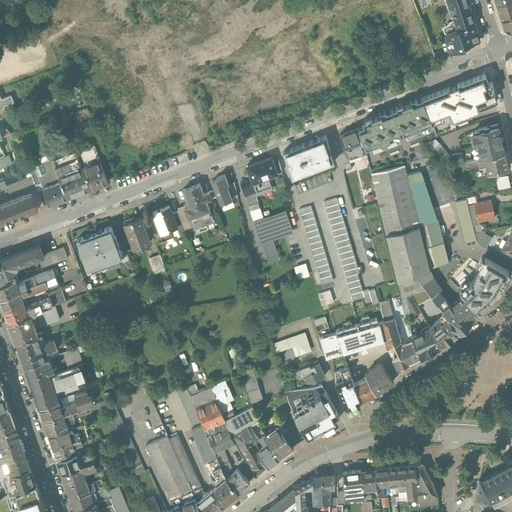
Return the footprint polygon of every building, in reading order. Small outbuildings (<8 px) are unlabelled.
[(427,0),(421,0),(414,3),(418,14),(431,9),(427,0)] [(467,0),(444,0),(449,14),(452,13),(469,7),(467,0)] [(511,0),(508,0),(496,4),(501,19),(511,15),(511,0)] [(469,7),(452,13),(455,22),(444,26),(444,27),(443,28),(444,32),(446,33),(447,33),(474,24),(475,24),(469,7)] [(439,10),(420,18),(425,30),(444,23),(439,10)] [(511,15),(501,19),(505,31),(511,28),(511,15)] [(447,33),(445,34),(451,53),(465,48),(464,46),(469,44),(479,40),(474,24),(447,33)] [(422,97),(422,98),(430,118),(449,111),(452,119),(479,109),(476,100),(495,93),(491,82),(488,83),(485,74),(457,84),(457,85),(449,88),(449,87),(422,97)] [(0,113),(5,111),(3,106),(13,102),(11,95),(1,99),(0,97),(0,113)] [(391,110),(401,135),(432,123),(430,118),(422,98),(417,100),(416,98),(410,101),(410,103),(403,105),(402,104),(396,106),(396,108),(391,110)] [(84,121),(91,119),(87,108),(80,110),(84,121)] [(358,128),(366,149),(401,135),(391,110),(386,112),(385,110),(379,113),(380,115),(372,118),(371,116),(364,118),(365,120),(362,121),(363,126),(358,128)] [(497,123),(486,126),(487,127),(478,129),(479,130),(473,131),(474,133),(470,134),(473,145),(476,144),(480,158),(504,153),(501,141),(503,137),(500,134),(497,123)] [(358,128),(339,135),(350,161),(360,157),(358,153),(366,150),(366,149),(358,128)] [(326,135),(283,152),(288,166),(287,167),(292,178),(333,163),(329,152),(330,152),(326,135)] [(450,156),(436,139),(426,143),(441,163),(450,156)] [(82,166),(76,150),(52,159),(67,197),(91,189),(82,166)] [(461,153),(452,155),(454,164),(463,162),(461,153)] [(480,158),(466,161),(468,168),(478,166),(479,170),(486,168),(488,173),(508,168),(506,160),(504,153),(480,158)] [(0,157),(0,167),(12,163),(9,154),(0,157)] [(271,156),(246,165),(251,178),(240,183),(249,205),(259,201),(255,192),(271,185),(267,177),(277,173),(271,156)] [(52,159),(52,158),(28,167),(31,173),(36,171),(40,182),(49,204),(67,197),(52,159)] [(99,159),(82,166),(91,189),(108,182),(104,170),(102,165),(99,159)] [(371,173),(386,235),(418,227),(405,174),(403,165),(371,173)] [(36,171),(31,173),(35,184),(40,182),(36,171)] [(418,227),(436,218),(428,197),(419,171),(405,174),(418,227)] [(224,174),(216,178),(216,179),(211,181),(214,189),(209,191),(211,198),(217,196),(220,203),(232,198),(231,197),(227,185),(228,185),(228,184),(224,174)] [(494,177),(497,188),(509,186),(507,174),(494,177)] [(234,182),(228,184),(228,185),(227,185),(231,197),(237,195),(234,182)] [(203,193),(199,183),(182,189),(188,204),(183,205),(192,229),(193,229),(195,234),(208,229),(206,224),(214,221),(206,200),(211,198),(209,191),(203,193)] [(29,193),(0,204),(0,223),(36,209),(36,206),(31,194),(29,193)] [(359,273),(336,198),(323,202),(346,277),(357,273),(359,273)] [(466,199),(454,202),(464,242),(476,240),(474,233),(472,226),(467,205),(466,199)] [(490,200),(474,203),(478,220),(487,218),(494,217),(490,200)] [(478,220),(474,203),(467,205),(472,226),(479,224),(478,220)] [(192,229),(183,205),(177,208),(178,210),(186,232),(192,229)] [(169,206),(152,212),(160,231),(168,228),(169,229),(176,226),(171,213),(169,206)] [(310,206),(299,209),(322,284),(333,281),(310,206)] [(178,210),(171,213),(176,226),(179,236),(186,233),(186,232),(178,210)] [(284,211),(254,221),(261,241),(291,230),(284,211)] [(140,217),(131,220),(131,221),(125,223),(134,249),(149,244),(145,235),(147,234),(146,232),(144,228),(143,225),(144,225),(140,217)] [(428,268),(446,261),(436,218),(418,227),(428,268)] [(122,256),(118,244),(119,244),(115,234),(114,235),(111,226),(104,229),(103,228),(96,231),(96,232),(91,234),(91,233),(83,236),(84,237),(76,239),(79,248),(78,248),(82,258),(83,257),(88,269),(122,256)] [(428,268),(418,227),(386,235),(401,296),(410,293),(417,306),(433,297),(431,295),(438,290),(440,289),(431,277),(428,268)] [(511,230),(506,240),(503,238),(499,244),(499,245),(500,246),(511,253),(511,230)] [(484,231),(474,233),(476,240),(477,243),(485,248),(491,237),(487,235),(487,236),(485,234),(484,231)] [(40,244),(0,258),(0,282),(14,277),(17,276),(15,269),(16,268),(17,267),(17,266),(18,265),(37,258),(44,255),(43,254),(40,244)] [(44,255),(37,258),(41,267),(67,257),(63,246),(43,254),(44,255)] [(159,254),(149,258),(153,270),(164,266),(159,254)] [(479,311),(481,314),(497,298),(511,275),(486,260),(477,277),(461,293),(464,297),(479,311)] [(42,273),(34,276),(36,283),(55,275),(53,272),(47,274),(47,272),(43,274),(42,273)] [(357,273),(346,277),(352,300),(364,297),(357,273)] [(55,275),(36,283),(38,289),(45,286),(47,292),(60,287),(55,275)] [(0,282),(0,296),(36,283),(34,276),(19,281),(17,284),(14,277),(0,282)] [(0,296),(0,299),(1,302),(2,306),(3,306),(3,308),(4,308),(23,301),(20,293),(25,294),(38,289),(36,283),(0,296)] [(60,287),(47,292),(49,297),(50,297),(53,305),(65,301),(60,287)] [(479,311),(464,297),(462,295),(450,307),(438,290),(431,295),(433,297),(448,317),(449,318),(458,331),(464,326),(474,316),(473,316),(479,311)] [(410,293),(401,296),(406,315),(419,311),(417,306),(410,293)] [(23,301),(4,308),(8,321),(27,314),(30,313),(53,305),(50,297),(49,297),(32,304),(28,305),(26,299),(23,301)] [(392,318),(387,300),(379,302),(381,308),(384,320),(379,322),(384,341),(386,348),(394,344),(399,341),(397,335),(398,335),(393,318),(392,318)] [(33,321),(30,313),(27,314),(8,321),(16,340),(36,334),(37,333),(35,327),(36,326),(34,321),(33,321)] [(324,315),(312,318),(314,325),(326,322),(324,315)] [(378,317),(335,331),(335,332),(342,352),(343,354),(360,348),(361,352),(368,350),(367,346),(384,341),(379,322),(378,317)] [(448,317),(441,323),(439,320),(429,328),(439,346),(448,339),(458,331),(448,317)] [(431,352),(439,346),(429,328),(428,327),(421,330),(431,352)] [(273,350),(290,345),(293,354),(310,349),(304,330),(270,341),(273,350)] [(431,352),(421,330),(411,335),(413,340),(420,357),(431,352)] [(326,357),(342,352),(335,332),(319,336),(326,357)] [(41,348),(36,334),(16,340),(24,365),(50,356),(59,353),(54,340),(43,344),(42,345),(43,347),(41,348)] [(413,340),(401,345),(399,341),(394,344),(397,350),(398,349),(401,355),(392,359),(396,369),(420,357),(413,340)] [(386,348),(384,348),(390,360),(392,359),(401,355),(398,349),(397,350),(394,344),(386,348)] [(236,355),(228,358),(233,372),(241,369),(236,355)] [(50,356),(24,365),(34,392),(35,395),(35,396),(38,404),(38,405),(39,405),(58,399),(61,398),(60,396),(57,397),(55,392),(62,393),(75,389),(73,382),(83,379),(80,369),(51,379),(48,370),(54,369),(50,356)] [(317,361),(289,370),(293,380),(304,375),(312,371),(310,366),(318,362),(317,361)] [(318,362),(310,366),(312,371),(304,375),(306,380),(313,380),(322,376),(324,375),(318,362)] [(392,379),(380,362),(364,374),(367,377),(374,393),(392,379)] [(248,367),(241,369),(244,379),(251,376),(248,367)] [(348,367),(339,370),(343,379),(335,382),(343,404),(345,406),(349,412),(359,405),(357,403),(360,401),(353,383),(348,367)] [(343,379),(339,370),(334,372),(335,382),(343,379)] [(251,376),(244,379),(251,402),(263,398),(255,375),(251,376)] [(367,377),(353,383),(360,401),(374,393),(367,377)] [(222,414),(219,407),(220,407),(213,392),(210,385),(210,384),(199,391),(193,379),(186,382),(203,424),(222,471),(228,468),(230,467),(222,447),(235,443),(232,436),(231,436),(227,427),(228,427),(225,419),(222,414)] [(225,379),(210,385),(213,392),(228,385),(225,379)] [(0,380),(0,410),(9,407),(3,392),(4,392),(2,387),(3,387),(0,380)] [(314,387),(285,390),(288,401),(292,410),(297,407),(296,404),(301,401),(307,399),(324,390),(321,384),(314,387)] [(58,399),(39,405),(44,420),(86,406),(91,404),(87,389),(74,393),(77,402),(61,408),(58,399)] [(324,390),(307,399),(301,401),(303,404),(297,407),(292,410),(299,424),(307,437),(323,428),(322,427),(334,421),(334,420),(339,415),(325,390),(324,390)] [(273,444),(264,433),(265,433),(252,405),(234,415),(225,419),(228,427),(227,427),(231,436),(232,436),(234,435),(242,448),(253,441),(265,460),(263,461),(267,466),(276,460),(270,451),(273,449),(271,445),(273,444)] [(86,406),(44,420),(49,434),(68,427),(65,420),(68,419),(90,412),(89,409),(87,409),(86,406)] [(9,407),(0,410),(0,424),(8,421),(12,418),(9,407)] [(232,410),(222,414),(225,419),(234,415),(232,410)] [(12,418),(8,421),(0,424),(0,444),(0,445),(20,438),(15,425),(12,418)] [(68,427),(49,434),(53,447),(84,436),(87,435),(85,428),(84,424),(79,426),(68,428),(68,427)] [(222,471),(203,424),(191,429),(214,486),(225,477),(222,471)] [(293,447),(280,427),(278,424),(273,427),(273,430),(271,431),(269,430),(265,433),(264,433),(273,444),(271,445),(273,449),(279,457),(293,447)] [(197,477),(178,434),(169,438),(188,481),(197,477)] [(169,438),(167,435),(146,445),(174,507),(195,498),(188,481),(169,438)] [(84,436),(53,447),(57,459),(79,451),(78,447),(75,448),(74,444),(76,444),(79,444),(86,442),(84,436)] [(20,438),(0,445),(3,451),(4,453),(1,455),(3,459),(6,458),(24,452),(25,451),(20,438)] [(265,460),(253,441),(242,448),(253,467),(263,461),(265,460)] [(279,457),(273,449),(270,451),(276,460),(279,457)] [(79,451),(57,459),(61,470),(94,460),(91,453),(82,456),(79,458),(77,454),(80,453),(79,451)] [(0,465),(0,477),(30,467),(24,452),(6,458),(8,463),(0,465)] [(94,460),(61,470),(65,483),(85,476),(84,471),(83,472),(82,469),(84,469),(86,470),(96,466),(94,460)] [(511,463),(482,480),(479,479),(474,497),(490,501),(511,489),(511,463)] [(424,466),(420,464),(415,465),(417,485),(432,483),(424,466)] [(415,465),(388,467),(389,484),(406,483),(407,496),(417,495),(417,485),(415,465)] [(30,467),(0,477),(0,486),(6,485),(9,494),(16,490),(23,488),(35,482),(30,467)] [(388,467),(375,469),(376,486),(383,485),(389,484),(388,467)] [(249,482),(237,469),(230,475),(227,470),(229,470),(228,468),(222,471),(225,477),(238,492),(249,482)] [(375,469),(360,470),(364,496),(368,496),(368,489),(376,487),(376,486),(375,469)] [(360,470),(343,473),(345,498),(364,496),(360,470)] [(107,474),(101,477),(104,483),(107,490),(113,487),(107,474)] [(334,474),(320,476),(321,487),(328,487),(334,487),(334,474)] [(85,476),(65,483),(70,495),(104,483),(101,477),(92,480),(93,481),(87,483),(85,478),(88,477),(87,475),(85,476)] [(328,487),(321,487),(320,476),(312,477),(313,486),(314,503),(329,502),(329,496),(329,489),(328,489),(328,487)] [(214,511),(238,492),(225,477),(214,486),(207,493),(201,485),(197,477),(188,481),(195,498),(201,511),(214,511)] [(304,482),(304,487),(309,486),(313,486),(312,477),(308,479),(304,482)] [(306,511),(304,487),(304,482),(304,481),(294,487),(295,511),(306,511)] [(35,482),(23,488),(9,494),(0,498),(0,511),(47,511),(41,494),(40,495),(35,482)] [(104,483),(70,495),(74,508),(109,496),(107,490),(104,483)] [(432,483),(417,485),(417,495),(418,499),(423,498),(437,495),(432,483)] [(129,511),(118,485),(113,487),(107,490),(109,496),(112,502),(113,502),(113,503),(117,511),(129,511)] [(295,511),(294,487),(269,507),(270,509),(272,511),(295,511)] [(437,495),(423,498),(424,507),(438,505),(437,495)] [(109,496),(74,508),(75,511),(99,511),(98,508),(113,503),(113,502),(112,502),(109,496)] [(153,496),(147,499),(150,509),(157,505),(153,496)] [(174,507),(167,510),(167,511),(201,511),(195,498),(174,507)] [(372,511),(371,501),(362,502),(363,511),(372,511)]
